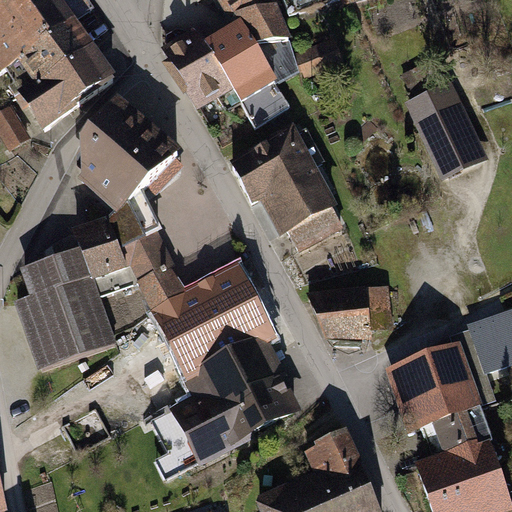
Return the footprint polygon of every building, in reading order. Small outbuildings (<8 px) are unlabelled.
[(0,0),(0,80),(3,78),(73,27),(53,0),(0,0)] [(195,33),(161,52),(190,103),(198,98),(203,109),(224,98),(234,118),(301,80),(275,3),(281,0),(339,0),(342,9),(363,0),(212,0),(230,28),(203,45),(195,33)] [(73,27),(3,78),(39,141),(115,86),(73,27)] [(298,59),(308,78),(344,59),(334,40),(298,59)] [(452,86),(406,107),(444,186),(489,164),(452,86)] [(179,157),(117,102),(77,145),(83,191),(118,219),(143,193),(179,157)] [(12,111),(0,117),(0,137),(10,156),(30,145),(12,111)] [(293,132),(227,168),(250,212),(258,208),(280,249),(339,217),(293,132)] [(183,293),(143,193),(118,219),(108,228),(66,243),(72,256),(19,277),(29,303),(14,309),(39,378),(118,348),(94,287),(130,271),(149,310),(183,293)] [(308,422),(236,268),(183,293),(149,310),(193,403),(170,416),(199,474),(308,422)] [(388,289),(368,294),(367,291),(308,297),(332,348),(372,345),(371,338),(397,332),(388,289)] [(511,312),(468,328),(486,380),(511,370),(511,312)] [(415,475),(427,511),(504,511),(471,418),(497,409),(486,380),(470,334),(451,340),(455,351),(383,376),(406,441),(422,436),(433,469),(415,475)] [(377,511),(345,435),(303,453),(314,479),(253,505),(256,511),(377,511)]
